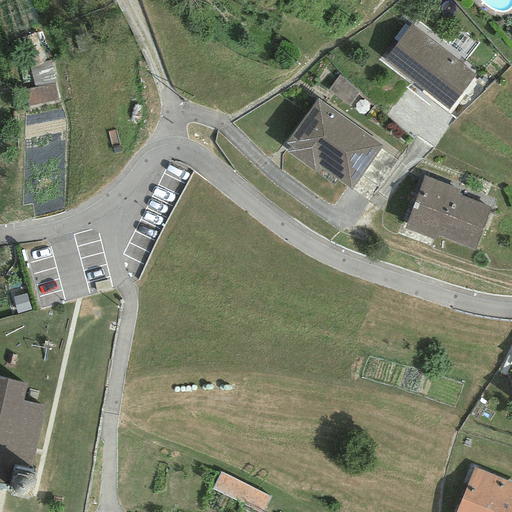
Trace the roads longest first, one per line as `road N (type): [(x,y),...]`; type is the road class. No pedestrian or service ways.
road 1 (residential): [(511,311),(434,294),(315,251),(196,159),(168,151)]
road 2 (residential): [(0,238),(86,215),(168,151)]
